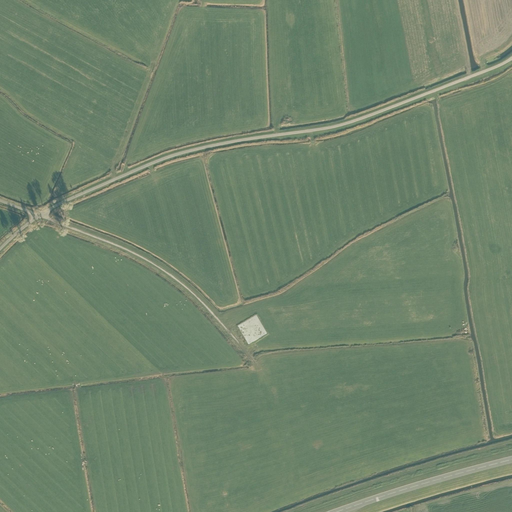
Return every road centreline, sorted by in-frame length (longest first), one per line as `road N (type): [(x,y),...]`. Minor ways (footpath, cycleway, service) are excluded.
road 1 (unclassified): [(38,217),(155,163),(339,126),(511,59)]
road 2 (unclassified): [(250,361),(184,285),(122,248),(38,217)]
road 3 (trunk): [(336,511),(511,459)]
